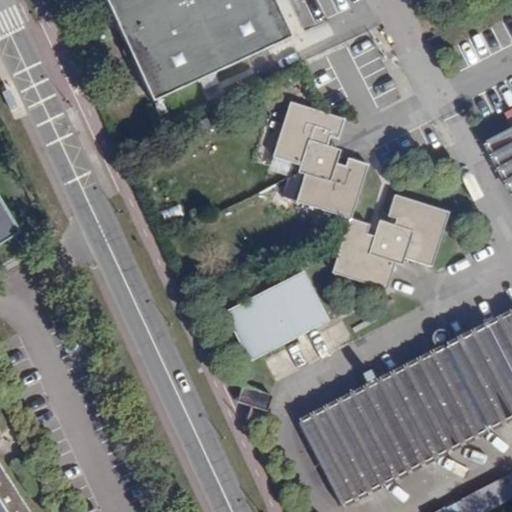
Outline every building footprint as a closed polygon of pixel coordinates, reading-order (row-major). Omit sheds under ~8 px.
[(273,0),(104,0),(151,102),(291,38),(273,0)] [(104,29),(95,34),(98,40),(107,36),(104,29)] [(342,117),(287,99),(270,155),(298,165),(297,170),(302,172),(293,200),(342,216),(348,214),(365,161),(346,154),(342,163),(332,159),(327,157),(325,152),(322,151),(325,143),(329,135),(336,137),(342,117)] [(509,125),(511,123),(511,106),(502,112),(509,125)] [(511,123),(509,125),(473,144),(501,199),(503,197),(511,214),(511,123)] [(337,146),(325,143),(322,151),(325,152),(327,157),(332,159),(337,146)] [(352,218),(344,222),(328,271),(384,288),(392,260),(400,257),(425,265),(444,210),(392,191),(384,215),(392,217),(389,223),(386,230),(379,228),(376,238),(368,235),(362,233),(365,223),(352,218)] [(0,240),(13,232),(0,210),(0,240)] [(375,218),(372,225),(379,228),(386,230),(389,223),(375,218)] [(379,228),(372,225),(368,235),(376,238),(379,228)] [(301,268),(221,308),(244,358),(326,319),(301,268)] [(433,345),(294,418),(336,503),(511,411),(511,305),(448,338),(444,328),(440,324),(430,326),(428,328),(427,335),(433,345)] [(239,382),(235,399),(264,408),(269,393),(239,382)] [(0,511),(30,511),(0,465),(0,511)] [(511,511),(511,486),(505,473),(490,481),(505,511),(511,511)] [(505,511),(490,481),(472,490),(482,511),(505,511)] [(457,498),(464,511),(482,511),(472,490),(457,498)] [(464,511),(457,498),(441,507),(443,511),(464,511)]
